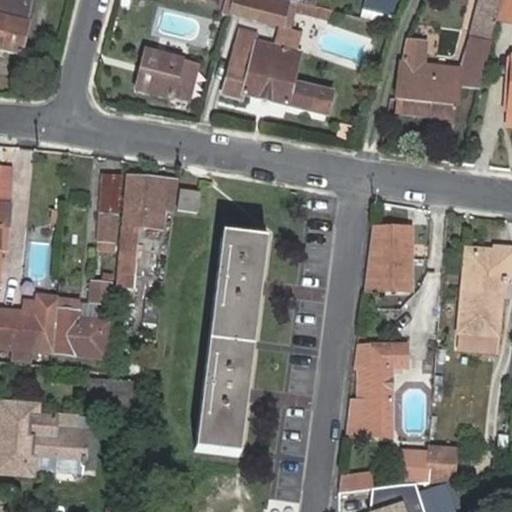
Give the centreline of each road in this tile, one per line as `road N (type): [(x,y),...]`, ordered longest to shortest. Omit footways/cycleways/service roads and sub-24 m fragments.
road 1 (residential): [(317,511),(353,176)]
road 2 (residential): [(353,176),(59,125)]
road 3 (residential): [(511,197),(353,176)]
road 4 (residential): [(59,125),(93,0)]
